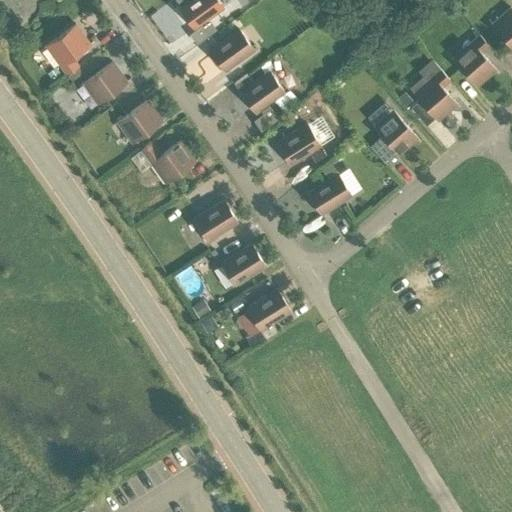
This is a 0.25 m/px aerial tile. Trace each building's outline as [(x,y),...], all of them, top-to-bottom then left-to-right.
[(179,7),(194,28),(223,7),(218,0),(176,0),(181,6),(179,7)] [(511,47),(511,8),(511,7),(492,23),(489,18),(488,19),(511,47)] [(67,74),(77,67),(78,66),(72,57),(95,41),(94,40),(89,43),(75,23),(41,48),(42,49),(47,46),(67,74)] [(210,49),(224,70),(254,49),(239,28),(210,49)] [(476,85),(494,69),(498,73),(499,73),(482,53),(490,46),(479,34),(472,41),(453,57),(450,53),(449,53),(476,85)] [(131,77),(126,80),(112,61),(78,85),(79,86),(83,83),(97,102),(131,78),(131,77)] [(48,73),(53,80),(61,74),(56,67),(48,73)] [(439,68),(412,91),(437,119),(455,103),(459,108),(460,107),(443,87),(451,80),(439,68)] [(240,92),(255,112),(260,109),(268,103),(284,91),(270,70),(254,82),(247,73),(234,83),(241,91),(240,92)] [(407,108),(409,106),(414,101),(405,91),(397,97),(407,108)] [(165,116),(161,119),(147,100),(113,124),(114,125),(118,122),(132,141),(166,117),(165,116)] [(398,153),(416,137),(420,142),(421,141),(393,109),(375,125),(371,121),(370,122),(398,153)] [(276,142),(278,145),(290,164),(309,152),(314,162),(326,154),(307,123),(276,142)] [(194,159),(183,145),(180,140),(146,165),(147,166),(151,162),(165,182),(199,157),(199,156),(194,159)] [(322,170),(328,179),(338,173),(332,164),(322,170)] [(307,192),(321,213),(351,194),(338,173),(307,192)] [(237,221),(224,199),(193,218),(207,240),(237,221)] [(265,265),(252,243),(221,262),(234,284),(265,265)] [(272,322),(290,310),(277,289),(246,308),(266,338),(277,331),(272,322)] [(192,305),(198,316),(210,309),(203,298),(192,305)]
